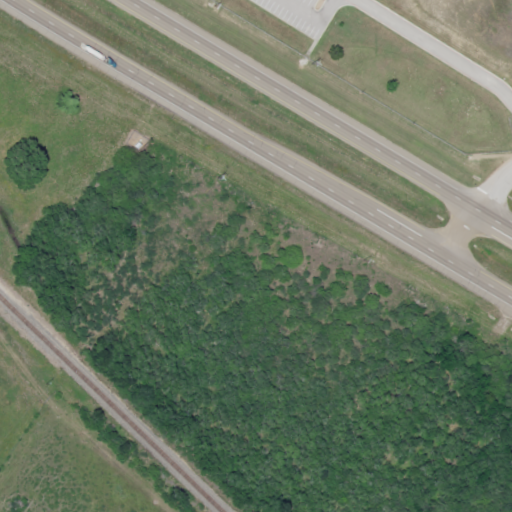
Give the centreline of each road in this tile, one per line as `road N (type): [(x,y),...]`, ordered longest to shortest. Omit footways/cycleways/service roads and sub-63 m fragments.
road 1 (trunk): [(5,0),(511,297)]
road 2 (trunk): [(511,239),(139,0)]
